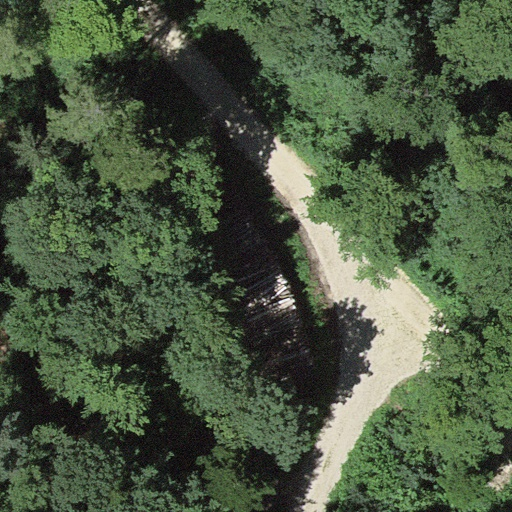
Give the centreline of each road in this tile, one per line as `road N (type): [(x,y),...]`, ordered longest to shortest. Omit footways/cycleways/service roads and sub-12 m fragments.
road 1 (track): [(371,320),(308,193),(179,39),(133,0)]
road 2 (track): [(304,511),(371,320)]
road 3 (track): [(511,409),(456,354),(408,327),(371,320)]
